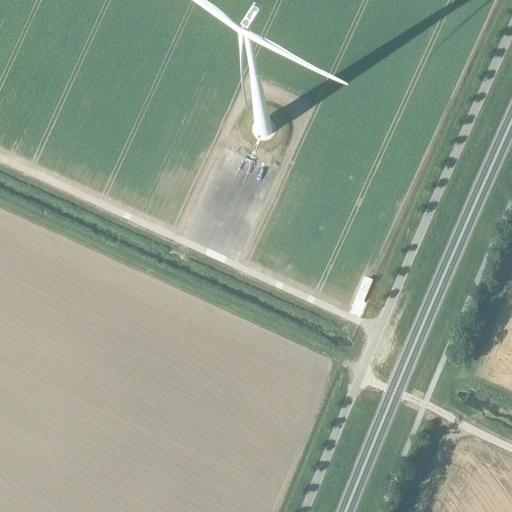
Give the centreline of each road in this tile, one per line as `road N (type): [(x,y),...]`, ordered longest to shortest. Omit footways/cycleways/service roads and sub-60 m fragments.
road 1 (unclassified): [(305,511),(511,29)]
road 2 (trunk): [(346,511),(511,128)]
